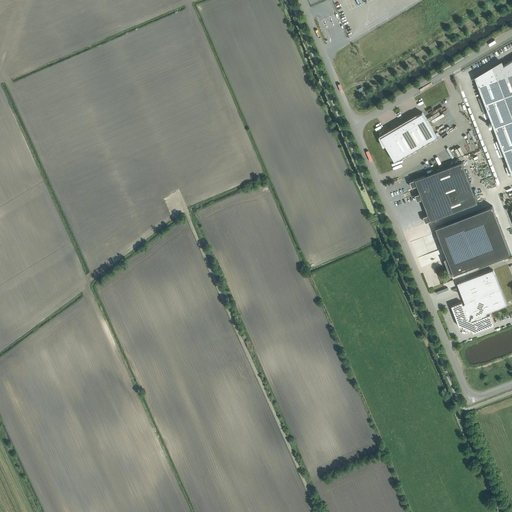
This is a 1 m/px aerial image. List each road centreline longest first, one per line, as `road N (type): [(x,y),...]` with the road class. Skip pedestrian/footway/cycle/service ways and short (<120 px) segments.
road 1 (unclassified): [(511,385),(469,401),(355,126)]
road 2 (unclassified): [(355,126),(511,33)]
road 3 (unknown): [(377,181),(458,131),(445,72)]
road 4 (unclassified): [(355,126),(302,0)]
road 5 (unknown): [(511,178),(502,172),(457,65)]
